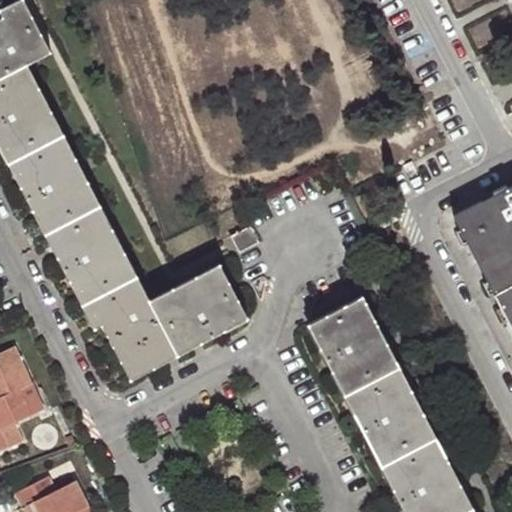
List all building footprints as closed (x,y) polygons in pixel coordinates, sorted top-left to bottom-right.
[(0,12),(2,18),(0,19),(0,146),(95,328),(102,325),(130,379),(247,319),(220,264),(149,301),(26,66),(50,53),(21,0),(19,0),(0,10),(0,12)] [(511,190),(489,202),(453,220),(494,299),(511,290),(511,190)] [(251,226),(230,237),(239,253),(259,243),(251,226)] [(511,290),(494,299),(511,334),(511,290)] [(474,511),(363,297),(309,324),(406,511),(474,511)] [(0,452),(25,442),(16,423),(33,416),(22,390),(33,384),(16,347),(0,354),(0,452)] [(33,384),(22,390),(33,416),(44,410),(33,384)] [(51,478),(16,494),(23,510),(26,509),(36,504),(39,511),(92,511),(77,482),(58,492),(51,478)]
